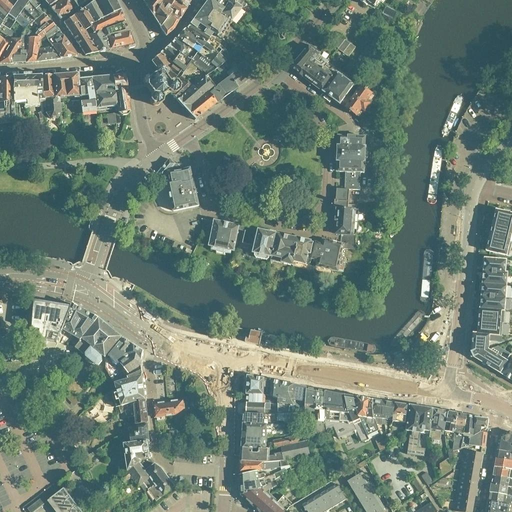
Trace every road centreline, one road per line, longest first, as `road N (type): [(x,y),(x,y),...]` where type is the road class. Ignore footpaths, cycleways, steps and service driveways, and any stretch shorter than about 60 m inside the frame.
road 1 (residential): [(184,136),(214,177),(265,211),(292,223),(315,216),(326,146),(308,101),(276,69)]
road 2 (secondary): [(446,395),(231,357)]
road 3 (residential): [(446,395),(471,188)]
road 4 (residential): [(158,334),(149,358),(155,451),(173,468),(225,472)]
road 5 (residential): [(86,292),(114,206),(156,155)]
road 6 (unknown): [(308,101),(356,125),(375,145),(371,205)]
